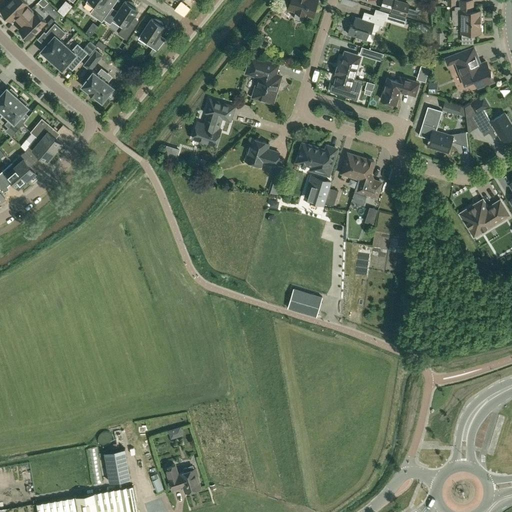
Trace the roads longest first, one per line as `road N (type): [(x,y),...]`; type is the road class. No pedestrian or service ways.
road 1 (residential): [(141,160),(198,281),(412,357),(429,384)]
road 2 (residential): [(0,219),(66,162),(91,123),(0,35)]
road 3 (residential): [(392,146),(402,161),(472,180),(511,162)]
road 4 (residential): [(392,146),(401,120),(304,90)]
road 5 (residential): [(392,146),(296,116),(304,90)]
